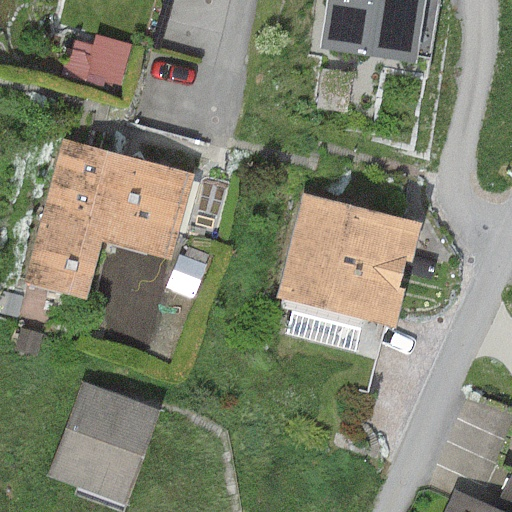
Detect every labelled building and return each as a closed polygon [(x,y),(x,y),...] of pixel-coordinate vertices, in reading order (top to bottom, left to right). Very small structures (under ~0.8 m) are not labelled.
[(423,0),(327,0),(320,47),(414,63),(423,0)] [(194,176),(62,140),(24,283),(83,299),(99,240),(172,260),(194,176)] [(420,224),(303,193),(275,298),(392,329),(420,224)] [(157,410),(82,382),(48,473),(124,501),(157,410)] [(509,511),(454,491),(446,511),(509,511)]
